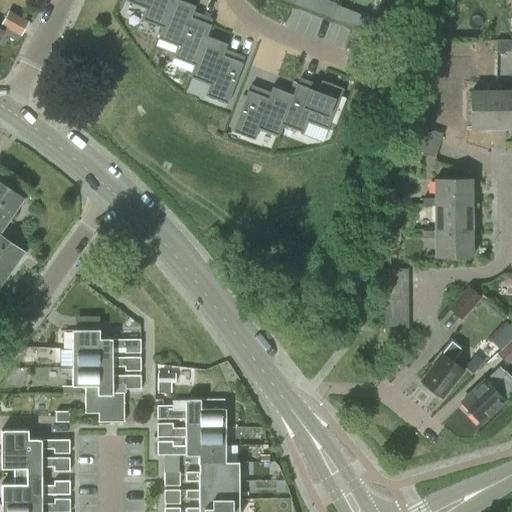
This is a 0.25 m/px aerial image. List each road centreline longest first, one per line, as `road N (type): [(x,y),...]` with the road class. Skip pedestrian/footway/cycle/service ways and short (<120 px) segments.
road 1 (residential): [(278,388),(190,275),(115,196)]
road 2 (residential): [(0,358),(115,196)]
road 3 (residential): [(433,434),(384,395),(278,388)]
road 4 (residential): [(506,219),(498,268),(481,277),(427,279),(427,320)]
road 5 (residential): [(358,511),(278,388)]
road 6 (residential): [(115,196),(12,112)]
road 7 (residential): [(12,112),(62,0)]
road 8 (residential): [(232,0),(268,32),(338,56)]
